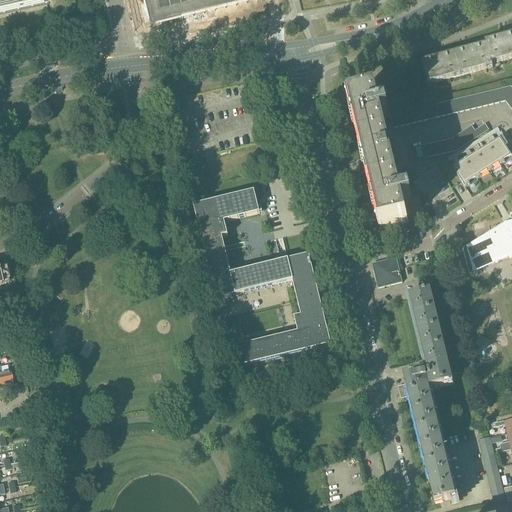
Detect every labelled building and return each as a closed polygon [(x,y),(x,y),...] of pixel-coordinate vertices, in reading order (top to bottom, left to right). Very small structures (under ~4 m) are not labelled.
[(0,0),(0,13),(47,3),(45,0),(0,0)] [(141,0),(149,29),(258,2),(257,0),(141,0)] [(511,60),(511,36),(485,44),(486,47),(487,46),(492,66),(493,65),(511,60)] [(487,46),(486,47),(454,55),(460,77),(493,68),(493,65),(492,66),(487,46)] [(460,77),(454,55),(422,64),(428,86),(460,77)] [(511,88),(497,91),(500,104),(506,103),(511,88)] [(494,106),(500,104),(497,91),(491,93),(494,106)] [(488,107),(494,106),(491,93),(485,94),(488,107)] [(482,108),(488,107),(485,94),(479,96),(482,108)] [(355,129),(359,146),(387,139),(383,120),(390,118),(390,117),(388,111),(381,113),(377,96),(348,103),(353,120),(352,121),(354,129),(355,129)] [(479,96),(473,97),(476,110),(482,108),(479,96)] [(470,111),(476,110),(473,97),(467,99),(470,111)] [(464,113),(470,111),(467,99),(461,100),(464,113)] [(458,114),(464,113),(461,100),(455,101),(458,114)] [(453,115),(458,114),(455,101),(450,103),(453,115)] [(453,115),(450,103),(444,104),(447,117),(453,115)] [(441,118),(447,117),(444,104),(438,106),(441,118)] [(435,120),(441,118),(438,106),(432,107),(435,120)] [(429,121),(435,120),(432,107),(426,108),(429,121)] [(423,122),(429,121),(426,108),(420,110),(423,122)] [(423,122),(420,110),(414,111),(417,124),(423,122)] [(411,125),(417,124),(414,111),(408,113),(411,125)] [(405,127),(411,125),(408,113),(402,114),(405,127)] [(399,128),(405,127),(402,114),(396,116),(399,128)] [(393,129),(399,128),(396,116),(390,117),(390,118),(393,129)] [(475,132),(479,138),(489,131),(485,125),(475,132)] [(467,131),(474,141),(479,138),(475,132),(472,127),(467,131)] [(450,163),(500,133),(498,130),(448,160),(450,163)] [(467,131),(461,134),(469,145),(474,141),(467,131)] [(469,145),(461,134),(456,138),(463,148),(469,145)] [(453,169),(465,189),(470,186),(469,184),(476,180),(477,182),(482,179),(480,177),(487,172),(489,175),(494,172),(492,169),(499,165),(501,167),(505,164),(504,162),(511,157),(511,159),(511,157),(506,148),(508,146),(502,137),(499,139),(500,140),(452,169),(453,169)] [(451,141),(457,153),(463,148),(456,138),(451,141)] [(365,172),(369,188),(398,181),(387,139),(359,146),(363,163),(362,163),(364,172),(365,172)] [(457,153),(451,141),(445,142),(448,155),(455,153),(457,153)] [(448,155),(445,142),(439,143),(442,156),(448,155)] [(442,156),(439,143),(433,145),(436,157),(442,156)] [(436,157),(433,145),(427,146),(430,159),(436,157)] [(421,148),(424,160),(430,159),(427,146),(421,147),(421,148)] [(424,160),(421,148),(415,149),(417,161),(424,160)] [(380,232),(402,226),(408,224),(408,223),(425,219),(420,197),(412,199),(411,197),(402,200),(398,181),(369,188),(373,205),(375,214),(376,214),(380,232)] [(255,193),(194,208),(203,243),(205,252),(217,302),(293,283),(288,262),(231,276),(223,239),(228,237),(225,223),(260,215),(255,193)] [(462,249),(469,275),(477,272),(492,263),(493,265),(511,257),(511,214),(510,215),(511,222),(511,224),(505,226),(504,225),(462,249)] [(442,246),(434,248),(436,258),(444,256),(442,246)] [(331,347),(323,312),(309,257),(288,262),(293,283),(301,318),(295,319),(298,334),(238,349),(243,368),(331,347)] [(387,275),(400,272),(397,260),(372,266),(375,278),(387,275)] [(0,287),(1,287),(0,283),(8,281),(6,270),(0,271),(0,287)] [(387,275),(375,278),(378,290),(385,288),(403,284),(400,272),(387,275)] [(426,374),(430,392),(454,386),(432,295),(408,300),(426,374)] [(0,367),(0,384),(1,389),(13,387),(9,366),(0,367)] [(430,392),(426,374),(404,379),(435,505),(456,500),(430,392)] [(238,387),(250,384),(248,378),(236,381),(238,387)] [(507,435),(511,433),(511,420),(501,423),(494,425),(495,429),(505,427),(507,435)] [(511,433),(507,435),(509,444),(499,446),(500,450),(511,447),(511,433)] [(43,444),(38,444),(36,445),(38,457),(45,456),(43,444)] [(481,452),(493,449),(491,444),(480,446),(481,452)] [(511,447),(500,450),(501,454),(511,452),(511,455),(511,447)] [(493,449),(481,452),(482,458),(494,455),(493,449)] [(494,455),(482,458),(484,464),(496,461),(494,455)] [(496,461),(484,464),(485,470),(497,467),(496,461)] [(497,467),(485,470),(487,476),(498,473),(497,467)] [(498,473),(487,476),(488,482),(500,479),(498,473)] [(500,479),(488,482),(490,488),(501,485),(500,479)] [(501,485),(490,488),(491,494),(503,491),(501,485)] [(511,488),(503,490),(506,503),(511,501),(511,488)] [(503,491),(491,494),(492,500),(504,497),(503,491)] [(504,497),(492,500),(494,506),(506,503),(504,497)]
